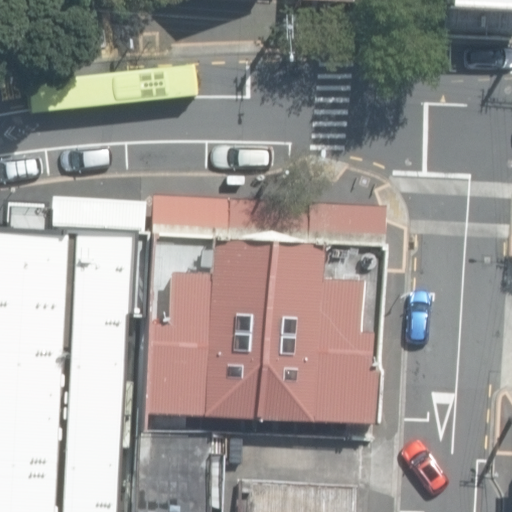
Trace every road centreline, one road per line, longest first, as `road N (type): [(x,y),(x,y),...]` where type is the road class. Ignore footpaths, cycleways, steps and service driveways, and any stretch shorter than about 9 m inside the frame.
road 1 (tertiary): [(468,106),(96,97),(0,115)]
road 2 (residential): [(446,511),(468,106)]
